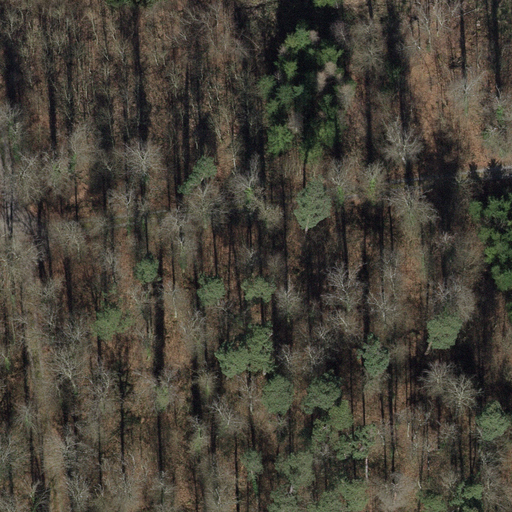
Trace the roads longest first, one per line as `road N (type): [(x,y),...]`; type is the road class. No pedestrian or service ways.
road 1 (track): [(0,238),(511,169)]
road 2 (track): [(0,101),(56,511)]
